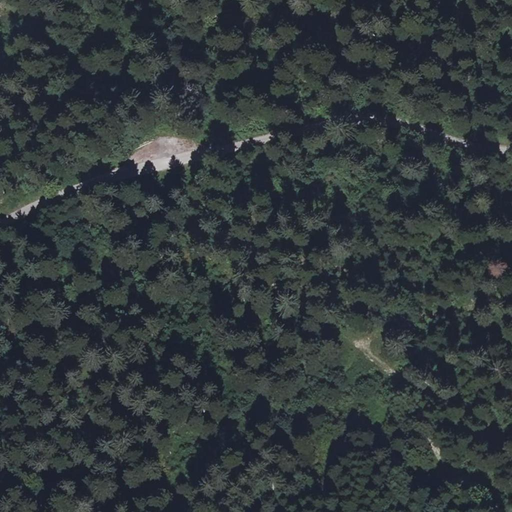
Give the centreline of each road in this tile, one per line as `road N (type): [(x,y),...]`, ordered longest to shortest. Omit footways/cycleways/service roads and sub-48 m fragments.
road 1 (unclassified): [(0,225),(108,179),(350,123),(402,124),(511,151)]
road 2 (track): [(383,333),(511,282)]
